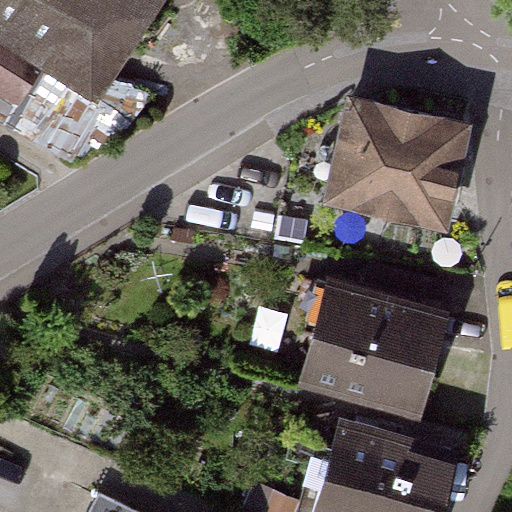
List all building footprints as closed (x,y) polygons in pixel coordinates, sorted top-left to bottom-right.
[(0,0),(0,27),(105,94),(165,0),(0,0)] [(355,97),(334,194),(446,219),(467,122),(355,97)] [(450,307),(325,275),(296,382),(421,415),(450,307)] [(440,511),(458,450),(343,418),(316,511),(440,511)] [(139,511),(99,493),(90,511),(139,511)]
